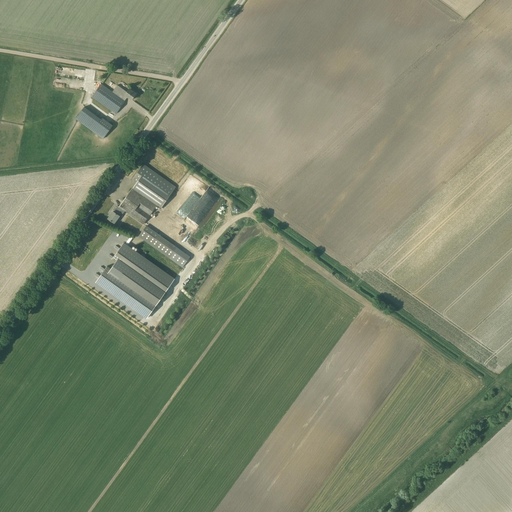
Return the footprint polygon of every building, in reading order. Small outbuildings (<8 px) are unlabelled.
[(127,92),(122,88),(117,85),(113,92),(101,84),(92,96),(116,113),(125,101),(123,99),(126,96),(131,100),(136,93),(129,88),(127,92)] [(101,119),(84,107),(76,119),(103,139),(113,125),(102,118),(101,119)] [(143,164),(132,180),(136,183),(133,187),(119,207),(118,206),(113,212),(113,211),(108,218),(114,223),(124,210),(144,224),(157,205),(161,208),(176,187),(143,164)] [(170,221),(166,228),(178,236),(182,229),(170,221)] [(176,246),(144,226),(137,237),(169,257),(176,246)] [(174,280),(123,243),(112,259),(116,262),(111,269),(107,266),(96,282),(147,318),(174,280)]
